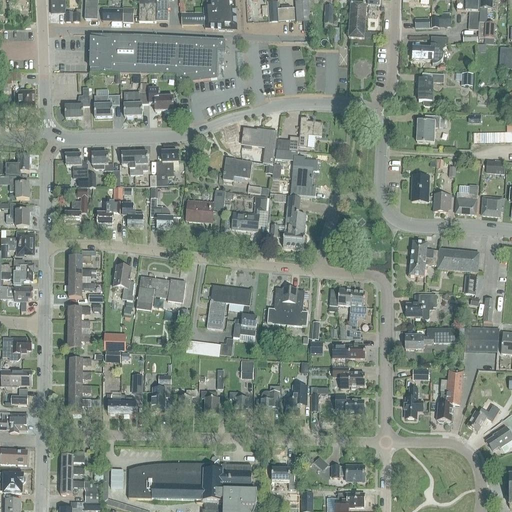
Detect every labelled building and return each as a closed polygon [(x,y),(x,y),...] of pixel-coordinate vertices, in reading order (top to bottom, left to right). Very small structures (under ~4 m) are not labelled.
[(65,14),(64,0),(50,0),(51,14),(65,14)] [(85,0),(84,21),(97,22),(98,0),(85,0)] [(138,0),(138,23),(155,24),(156,1),(157,1),(156,0),(138,0)] [(156,0),(157,1),(156,1),(155,24),(156,24),(156,22),(167,23),(167,0),(156,0)] [(233,0),(209,0),(211,10),(203,10),(204,31),(216,30),(216,31),(236,32),(233,0)] [(294,0),(295,3),(296,23),(303,23),(304,34),(310,33),(310,23),(308,3),(309,3),(308,0),(294,0)] [(468,31),(478,32),(480,10),(479,10),(479,0),(451,0),(451,2),(457,2),(456,13),(469,14),(468,31)] [(479,0),(479,10),(480,10),(478,32),(478,39),(484,40),(484,45),(494,46),(495,25),(486,25),(487,11),(492,11),(492,1),(496,1),(495,0),(479,0)] [(276,3),(267,3),(268,24),(278,23),(276,3)] [(364,41),(366,7),(350,6),(348,40),(364,41)] [(333,7),(324,7),(324,25),(332,26),(333,7)] [(133,9),(123,9),(123,24),(133,24),(133,9)] [(293,9),(277,10),(278,23),(294,22),(293,9)] [(122,10),(102,10),(102,23),(121,23),(122,10)] [(185,14),(181,14),(181,27),(196,27),(196,14),(185,14)] [(422,25),(415,25),(415,30),(429,30),(429,20),(422,20),(422,25)] [(449,20),(430,20),(431,29),(439,29),(449,28),(449,20)] [(225,53),(225,41),(141,37),(90,36),(90,75),(177,76),(177,85),(179,85),(217,80),(218,52),(225,53)] [(477,36),(462,37),(463,45),(477,45),(477,36)] [(437,66),(440,64),(443,60),(443,55),(441,51),(446,49),(447,49),(447,46),(448,46),(448,45),(448,39),(430,39),(430,50),(412,50),(412,62),(432,63),(432,66),(432,67),(434,67),(437,66)] [(502,69),(511,69),(511,48),(502,48),(502,69)] [(13,81),(22,81),(22,73),(13,73),(13,81)] [(0,85),(11,85),(10,74),(0,74),(0,85)] [(458,75),(458,80),(461,80),(461,87),(472,88),(473,75),(461,75),(458,75)] [(443,85),(444,76),(431,76),(431,81),(419,81),(418,102),(422,102),(422,106),(424,109),(432,109),(434,107),(434,102),(432,100),(432,84),(443,85)] [(83,108),(89,107),(89,98),(88,98),(88,90),(83,90),(83,93),(83,98),(79,98),(77,108),(65,108),(65,120),(83,120),(83,108)] [(148,91),(148,94),(149,105),(154,105),(155,114),(173,113),(173,98),(160,98),(158,91),(148,91)] [(14,104),(10,105),(10,109),(34,108),(33,93),(13,94),(14,104)] [(149,105),(148,94),(138,94),(136,106),(124,106),(124,119),(142,119),(141,106),(148,106),(148,105),(149,105)] [(118,97),(108,98),(94,98),(95,120),(112,119),(112,107),(119,107),(118,97)] [(468,125),(480,125),(480,116),(468,116),(468,125)] [(424,117),(424,123),(417,123),(416,144),(434,144),(435,129),(439,129),(440,118),(424,117)] [(321,138),(322,124),(307,123),(307,119),(301,119),(299,139),(290,139),(288,153),(298,153),(298,149),(307,149),(308,137),(321,138)] [(274,154),(276,135),(270,135),(270,133),(257,131),(257,133),(243,131),(241,146),(267,150),(267,153),(274,154)] [(473,145),(511,144),(511,133),(473,135),(473,145)] [(277,152),(276,160),(290,161),(291,153),(277,152)] [(173,164),(178,164),(178,153),(162,153),(162,164),(156,164),(156,177),(165,177),(165,179),(167,179),(173,179),(173,164)] [(73,181),(88,181),(88,166),(82,166),(81,156),(80,156),(80,154),(74,154),(74,156),(66,156),(66,168),(73,168),(73,181)] [(143,177),(143,173),(148,173),(148,166),(148,164),(149,164),(149,157),(147,157),(147,154),(135,155),(136,177),(140,177),(143,177)] [(104,173),(113,173),(113,166),(108,166),(108,155),(92,156),(92,167),(93,167),(93,170),(95,172),(104,171),(104,173)] [(130,178),(136,177),(135,155),(121,155),(122,167),(129,167),(130,178)] [(5,179),(10,179),(23,179),(19,179),(19,173),(29,173),(29,158),(18,158),(18,164),(5,164),(5,169),(5,179)] [(316,173),(317,163),(304,162),(304,159),(295,158),(291,197),(309,199),(310,190),(303,189),(305,172),(316,173)] [(234,179),(250,181),(252,164),(236,162),(236,161),(226,160),(223,182),(233,183),(234,179)] [(505,163),(486,162),(486,175),(504,176),(505,163)] [(167,179),(165,179),(165,177),(156,177),(156,178),(157,189),(167,189),(167,179)] [(427,204),(428,178),(412,177),(411,203),(427,204)] [(23,186),(23,179),(10,179),(10,194),(16,194),(16,201),(29,201),(29,186),(23,186)] [(78,181),(78,190),(88,189),(88,181),(78,181)] [(469,187),(468,196),(456,195),(456,200),(455,216),(475,217),(476,201),(477,196),(477,188),(469,187)] [(269,190),(249,188),(248,188),(247,194),(268,197),(269,190)] [(87,215),(87,204),(87,199),(87,191),(77,191),(77,199),(81,199),(81,204),(72,204),(72,215),(65,215),(65,226),(74,226),(74,228),(79,228),(79,226),(81,226),(81,215),(87,215)] [(223,213),(225,193),(214,192),(213,205),(187,203),(186,224),(211,226),(213,212),(223,213)] [(450,212),(451,198),(434,196),(432,214),(447,215),(448,211),(450,212)] [(265,213),(267,200),(255,198),(253,217),(233,215),(231,231),(257,234),(259,218),(259,217),(259,212),(265,213)] [(504,201),(490,199),(482,198),(482,205),(481,217),(499,219),(500,214),(502,214),(504,201)] [(288,199),(287,210),(285,230),(280,229),(280,233),(278,233),(278,228),(271,227),(270,239),(283,240),(282,249),(303,251),(304,236),(303,236),(305,217),(298,217),(300,200),(288,199)] [(173,219),(169,219),(169,212),(166,209),(162,209),(157,209),(157,201),(151,200),(150,219),(157,219),(157,231),(173,231),(173,219)] [(119,216),(120,204),(104,204),(104,215),(97,215),(97,227),(113,227),(113,216),(119,216)] [(29,229),(29,213),(23,213),(23,206),(10,206),(10,221),(16,222),(16,229),(29,229)] [(143,230),(143,218),(142,218),(142,213),(133,213),(133,206),(123,206),(122,206),(122,218),(127,218),(127,230),(143,230)] [(8,240),(8,246),(33,247),(33,237),(23,237),(23,235),(17,235),(17,243),(15,243),(15,240),(8,240)] [(431,259),(432,252),(425,252),(426,245),(412,244),(411,257),(418,257),(418,262),(424,262),(425,258),(431,259)] [(33,257),(33,247),(8,246),(8,252),(15,253),(15,249),(17,250),(17,258),(23,258),(23,256),(33,257)] [(439,251),(439,253),(437,268),(436,272),(446,273),(477,275),(477,273),(479,256),(479,255),(439,251)] [(431,259),(425,258),(424,262),(418,262),(418,257),(411,257),(409,277),(423,278),(424,267),(437,268),(439,253),(432,252),(431,259)] [(70,258),(70,272),(82,272),(82,271),(82,265),(91,265),(91,258),(83,258),(81,258),(70,258)] [(1,267),(1,272),(1,274),(36,274),(36,266),(24,266),(24,262),(14,262),(13,270),(9,270),(10,267),(1,267)] [(132,303),(135,285),(130,284),(131,279),(130,279),(131,270),(116,268),(113,289),(123,290),(122,301),(132,303)] [(70,272),(69,286),(82,286),(82,285),(82,279),(91,279),(91,271),(82,271),(82,272),(70,272)] [(36,275),(36,274),(1,274),(1,281),(9,281),(9,279),(13,279),(13,287),(23,287),(23,284),(35,284),(35,275),(36,275)] [(477,278),(465,277),(463,295),(476,296),(477,278)] [(183,306),(186,284),(170,282),(170,283),(140,279),(136,311),(151,313),(153,298),(167,300),(167,303),(183,306)] [(91,285),(82,285),(82,286),(69,286),(69,299),(81,300),(82,292),(91,292),(91,285)] [(8,289),(0,288),(0,301),(14,302),(14,304),(28,304),(28,301),(32,302),(32,290),(14,290),(14,291),(8,291),(8,289)] [(254,338),(257,319),(248,318),(251,293),(213,288),(207,330),(222,332),(225,305),(243,307),(241,327),(234,326),(233,339),(239,340),(240,336),(254,338)] [(275,290),(274,307),(288,309),(290,290),(283,290),(283,291),(275,290)] [(297,291),(290,290),(288,309),(302,310),(304,293),(297,292),(297,291)] [(337,307),(350,308),(351,293),(344,293),(345,291),(339,290),(338,293),(330,292),(329,313),(337,314),(337,307)] [(364,295),(351,293),(350,308),(350,315),(365,317),(366,309),(363,309),(364,295)] [(429,321),(429,313),(433,313),(433,310),(436,310),(436,297),(414,296),(414,305),(405,305),(405,319),(414,319),(414,321),(420,321),(420,320),(421,320),(421,321),(423,322),(427,322),(429,321)] [(478,308),(479,300),(471,299),(470,307),(478,308)] [(491,325),(493,301),(485,300),(482,324),(491,325)] [(288,309),(274,307),(273,311),(268,310),(267,325),(286,327),(288,309)] [(69,310),(69,323),(81,324),(81,323),(81,316),(90,317),(90,309),(82,309),(82,310),(69,310)] [(302,310),(288,309),(286,327),(306,329),(308,314),(302,314),(302,310)] [(188,312),(181,311),(178,326),(186,327),(188,312)] [(90,323),(81,323),(81,324),(69,323),(69,337),(81,337),(81,336),(81,330),(90,330),(90,323)] [(311,342),(318,342),(319,324),(312,323),(311,342)] [(361,342),(361,333),(352,333),(352,328),(340,328),(340,342),(361,342)] [(498,346),(499,330),(465,329),(464,344),(498,346)] [(459,330),(445,330),(426,330),(426,338),(423,338),(423,337),(405,337),(405,351),(423,351),(423,346),(433,346),(433,345),(459,345),(459,330)] [(511,356),(511,335),(502,334),(500,356),(511,356)] [(81,337),(69,337),(69,351),(81,351),(81,344),(90,344),(90,337),(81,336),(81,337)] [(106,338),(106,351),(124,351),(124,338),(106,338)] [(26,353),(31,353),(32,343),(27,343),(27,341),(13,340),(13,341),(3,340),(2,360),(9,360),(9,363),(17,363),(20,361),(20,356),(21,356),(26,356),(26,353)] [(190,341),(188,353),(221,358),(223,346),(190,341)] [(227,341),(225,358),(231,358),(233,341),(227,341)] [(323,343),(310,343),(310,356),(323,356),(323,343)] [(364,347),(348,347),(332,347),(332,360),(348,361),(364,361),(364,347)] [(105,353),(105,364),(120,364),(121,353),(105,353)] [(70,361),(70,375),(82,375),(82,374),(82,368),(91,368),(91,361),(83,361),(70,361)] [(171,378),(171,366),(168,366),(167,378),(158,377),(158,386),(163,387),(171,387),(171,378)] [(241,381),(253,381),(253,370),(241,369),(241,381)] [(357,389),(364,389),(364,375),(348,375),(348,369),(332,369),(332,379),(340,379),(340,391),(349,391),(349,388),(350,388),(350,391),(357,391),(357,389)] [(429,382),(429,371),(412,371),(412,382),(429,382)] [(31,388),(31,373),(10,373),(5,373),(5,388),(10,388),(11,388),(11,389),(19,389),(19,388),(31,388)] [(459,408),(463,374),(448,373),(446,395),(441,394),(440,405),(437,405),(436,422),(437,422),(438,424),(442,424),(444,423),(451,424),(452,407),(459,408)] [(91,374),(82,374),(82,375),(70,375),(70,388),(82,389),(82,388),(82,381),(91,382),(91,374)] [(143,377),(132,377),(131,395),(142,396),(143,377)] [(165,399),(171,399),(171,387),(163,387),(163,389),(152,389),(152,398),(151,398),(151,414),(164,415),(165,399)] [(70,388),(69,402),(82,402),(82,401),(82,395),(91,395),(91,388),(82,388),(82,389),(70,388)] [(293,388),(293,393),(293,401),(284,401),(284,408),(286,408),(286,418),(299,419),(300,402),(307,402),(307,388),(293,388)] [(416,413),(422,413),(422,404),(417,403),(417,390),(409,390),(409,400),(404,400),(404,406),(403,406),(403,412),(405,412),(404,420),(416,420),(416,413)] [(196,399),(196,393),(186,392),(186,398),(179,398),(178,415),(191,416),(192,399),(196,399)] [(261,398),(261,401),(257,401),(256,407),(260,407),(259,417),(272,418),(272,407),(279,407),(279,394),(265,393),(263,394),(262,395),(261,398)] [(219,400),(217,400),(217,394),(201,394),(201,400),(205,400),(204,416),(218,416),(219,400)] [(247,417),(248,400),(239,399),(239,395),(229,394),(229,401),(236,401),(235,417),(247,417)] [(108,417),(122,417),(122,405),(121,405),(112,404),(113,396),(107,396),(106,405),(108,405),(108,417)] [(121,396),(121,405),(122,405),(122,417),(136,418),(136,405),(135,405),(135,401),(134,400),(126,400),(126,397),(121,396)] [(351,415),(362,415),(362,403),(352,403),(352,401),(346,401),(346,397),(336,397),(336,412),(345,412),(345,417),(351,417),(351,415)] [(27,398),(11,398),(11,406),(27,407),(27,398)] [(91,402),(82,401),(82,402),(69,402),(69,416),(82,416),(82,409),(90,409),(91,402)] [(492,424),(493,422),(495,419),(499,412),(492,407),(488,414),(481,410),(478,415),(475,413),(466,428),(477,434),(485,420),(492,424)] [(0,416),(0,432),(10,433),(9,436),(18,436),(18,433),(27,433),(28,417),(0,416)] [(511,437),(504,427),(491,437),(493,439),(486,444),(492,453),(498,449),(498,450),(500,449),(504,454),(509,450),(505,445),(511,440),(511,437)] [(0,466),(26,467),(26,452),(0,451),(0,454),(0,466)] [(61,457),(61,470),(73,470),(73,464),(84,464),(85,458),(73,458),(73,457),(61,457)] [(309,469),(314,463),(307,457),(302,463),(309,469)] [(251,490),(251,489),(251,467),(221,466),(220,471),(204,471),(204,466),(183,466),(165,466),(147,468),(129,472),(128,501),(152,501),(152,500),(203,501),(203,502),(222,503),(223,489),(251,490)] [(345,478),(345,483),(364,483),(364,468),(345,468),(345,469),(339,469),(339,468),(331,468),(331,480),(339,480),(339,478),(345,478)] [(84,470),(73,470),(61,470),(61,484),(72,484),(72,483),(73,476),(84,476),(84,470)] [(295,491),(296,474),(290,474),(290,471),(272,470),(271,484),(289,484),(289,491),(295,491)] [(123,472),(111,471),(110,489),(122,489),(123,472)] [(102,505),(125,511),(144,511),(107,501),(108,472),(103,472),(102,505)] [(8,477),(6,475),(0,474),(0,493),(4,493),(4,495),(21,495),(21,486),(22,486),(25,484),(25,479),(24,478),(24,477),(8,477)] [(102,475),(94,474),(94,483),(102,483),(102,475)] [(72,484),(61,484),(60,497),(72,497),(72,489),(84,490),(84,483),(72,483),(72,484)] [(85,493),(85,504),(100,504),(101,486),(89,485),(89,483),(84,483),(84,489),(85,489),(85,493)] [(254,489),(251,489),(251,490),(223,489),(222,503),(203,502),(204,511),(252,511),(254,510),(255,503),(254,495),(254,489)] [(354,494),(346,494),(345,494),(345,495),(337,495),(337,500),(334,500),(334,511),(347,511),(348,510),(355,510),(355,509),(364,509),(364,495),(354,495),(354,494)] [(312,511),(313,495),(301,495),(300,511),(312,511)] [(5,502),(4,511),(20,511),(21,503),(5,502)]
